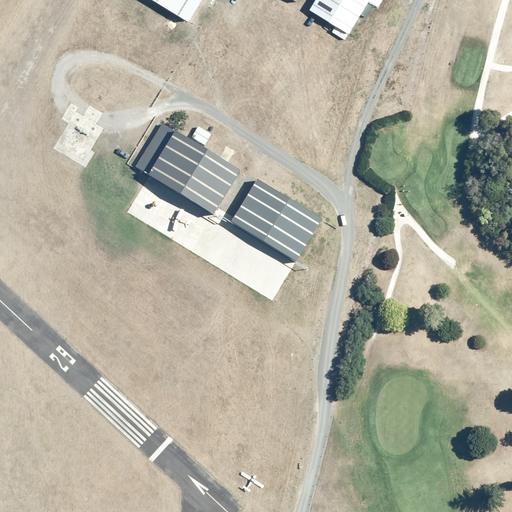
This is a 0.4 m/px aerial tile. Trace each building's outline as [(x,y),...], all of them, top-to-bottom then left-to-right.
[(199,0),(151,0),(186,21),(199,0)] [(314,0),(308,9),(347,33),(367,1),(378,7),(379,6),(368,0),(314,0)] [(239,172),(161,124),(135,167),(149,176),(212,216),(217,207),(239,172)] [(210,135),(197,127),(190,138),(204,146),(210,135)] [(321,219),(256,180),(233,217),(229,224),(294,264),(321,219)]
